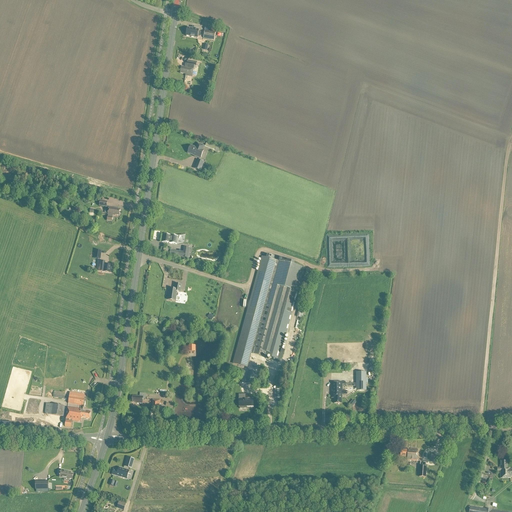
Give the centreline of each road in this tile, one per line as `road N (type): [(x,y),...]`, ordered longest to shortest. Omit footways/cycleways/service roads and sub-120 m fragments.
road 1 (secondary): [(106,437),(175,14)]
road 2 (tertiary): [(106,437),(511,428)]
road 3 (track): [(479,428),(511,138)]
